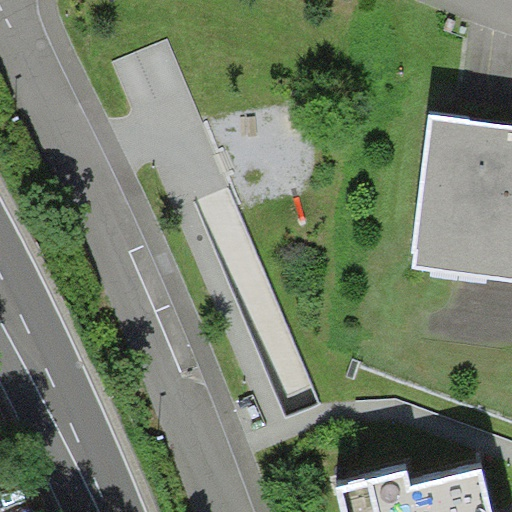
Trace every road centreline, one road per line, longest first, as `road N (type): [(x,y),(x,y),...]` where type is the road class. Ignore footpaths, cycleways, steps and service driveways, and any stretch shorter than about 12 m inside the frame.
road 1 (residential): [(225,511),(0,5)]
road 2 (primary): [(0,279),(111,511)]
